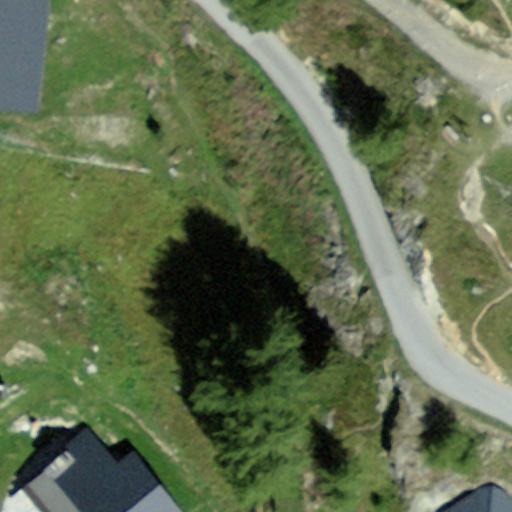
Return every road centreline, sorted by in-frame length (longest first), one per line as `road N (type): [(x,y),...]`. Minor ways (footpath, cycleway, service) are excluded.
road 1 (residential): [(511,406),(443,368),(421,346),(331,134),(280,64),(217,0)]
road 2 (track): [(511,83),(490,80),(386,0)]
